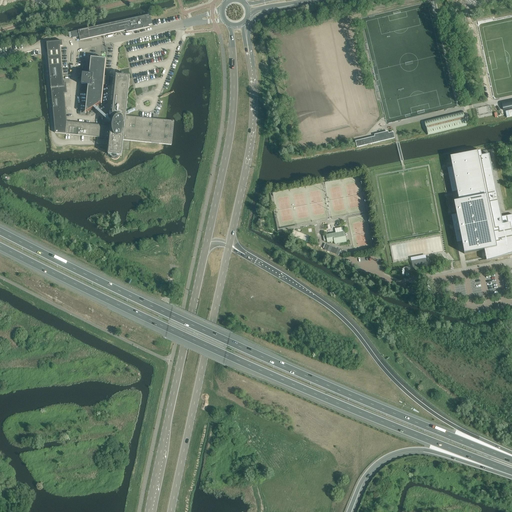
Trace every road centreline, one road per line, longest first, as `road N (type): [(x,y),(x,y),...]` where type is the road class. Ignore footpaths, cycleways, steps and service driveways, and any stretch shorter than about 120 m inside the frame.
road 1 (motorway): [(511,460),(171,316),(0,231)]
road 2 (motorway): [(0,247),(227,356),(511,472)]
road 3 (motorway): [(511,456),(414,399),(334,311),(229,246)]
road 4 (secondary): [(172,511),(229,246)]
road 5 (secondary): [(205,251),(149,511)]
road 6 (secondary): [(231,25),(232,112),(205,251)]
road 7 (secondary): [(229,246),(253,126),(246,34)]
road 8 (motorway): [(351,511),(370,471),(410,451),(511,474)]
